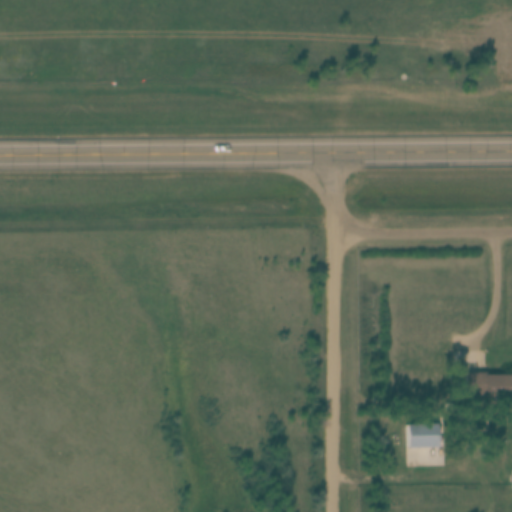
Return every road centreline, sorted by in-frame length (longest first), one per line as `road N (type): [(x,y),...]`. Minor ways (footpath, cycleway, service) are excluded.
road 1 (primary): [(0,151),(511,145)]
road 2 (residential): [(332,511),(331,147)]
road 3 (residential): [(331,234),(511,229)]
